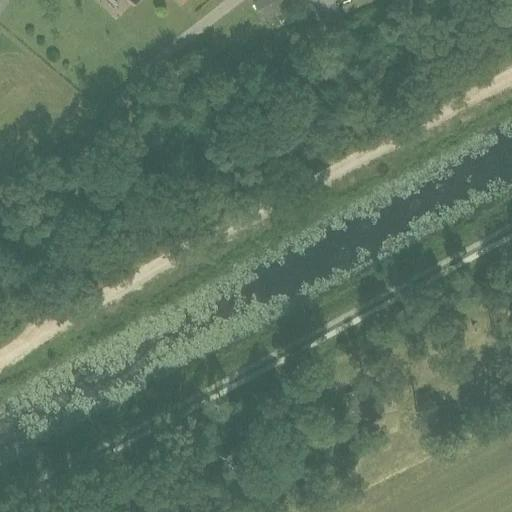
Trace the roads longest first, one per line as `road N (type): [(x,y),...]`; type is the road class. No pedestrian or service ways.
road 1 (track): [(511,76),(0,354)]
road 2 (track): [(511,241),(12,511)]
